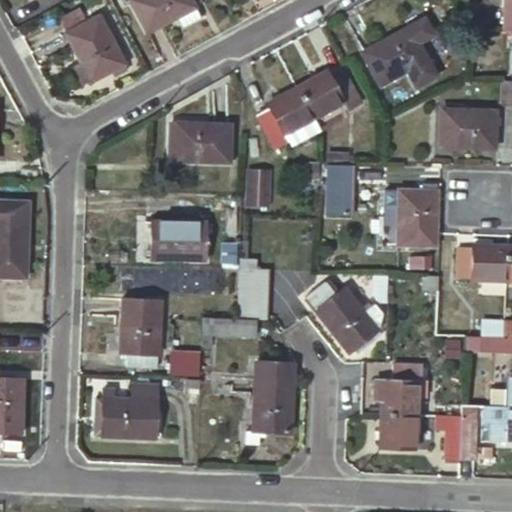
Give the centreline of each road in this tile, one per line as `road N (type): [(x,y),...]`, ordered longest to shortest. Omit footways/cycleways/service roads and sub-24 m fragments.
road 1 (residential): [(59,137),(65,189),(56,476)]
road 2 (residential): [(314,0),(59,137)]
road 3 (residential): [(56,476),(318,488)]
road 4 (residential): [(337,489),(511,497)]
road 5 (residential): [(291,332),(324,378),(318,488)]
